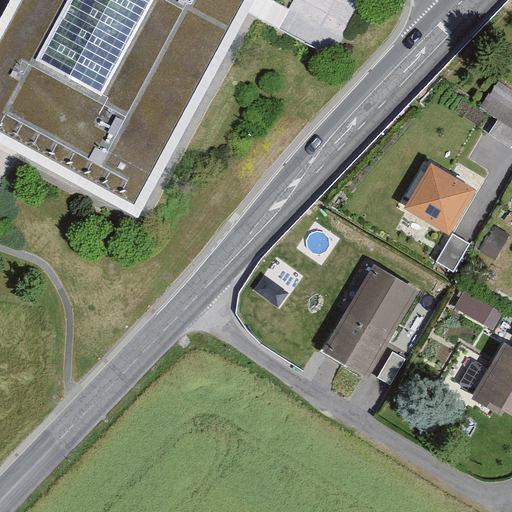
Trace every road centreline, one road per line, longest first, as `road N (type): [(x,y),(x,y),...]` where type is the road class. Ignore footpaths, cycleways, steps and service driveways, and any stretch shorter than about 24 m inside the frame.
road 1 (secondary): [(472,0),(206,288)]
road 2 (unclassified): [(206,288),(229,331),(275,366),(466,488),(511,491)]
road 3 (secondary): [(206,288),(0,502)]
